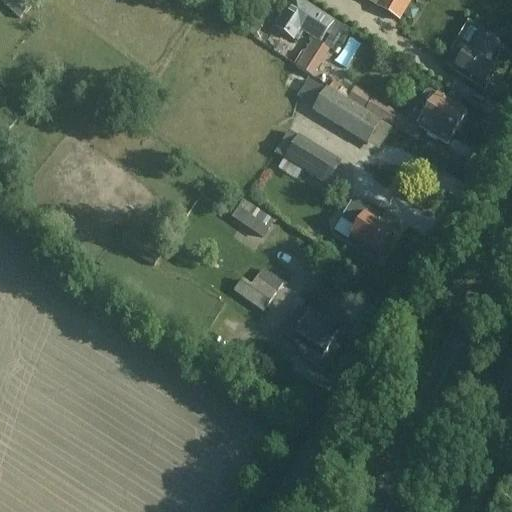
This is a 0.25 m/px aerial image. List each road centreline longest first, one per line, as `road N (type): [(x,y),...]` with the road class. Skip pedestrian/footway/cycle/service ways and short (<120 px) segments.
road 1 (residential): [(279,511),(511,125)]
road 2 (tertiary): [(511,256),(456,347),(388,500)]
